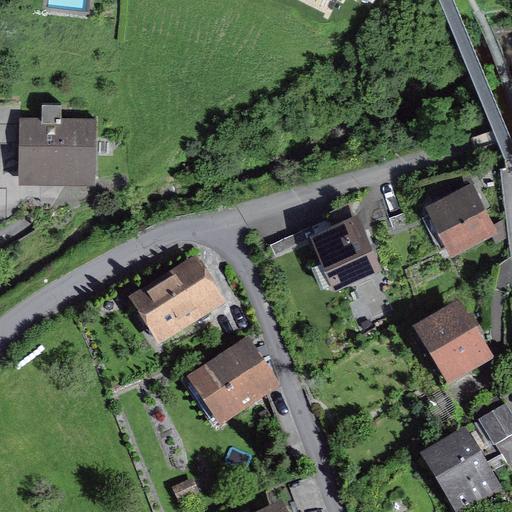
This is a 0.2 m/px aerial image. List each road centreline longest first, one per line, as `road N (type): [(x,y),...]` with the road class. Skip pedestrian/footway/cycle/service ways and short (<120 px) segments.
road 1 (residential): [(225,217),(338,511)]
road 2 (residential): [(225,217),(511,131)]
road 3 (residential): [(0,337),(102,267),(225,217)]
